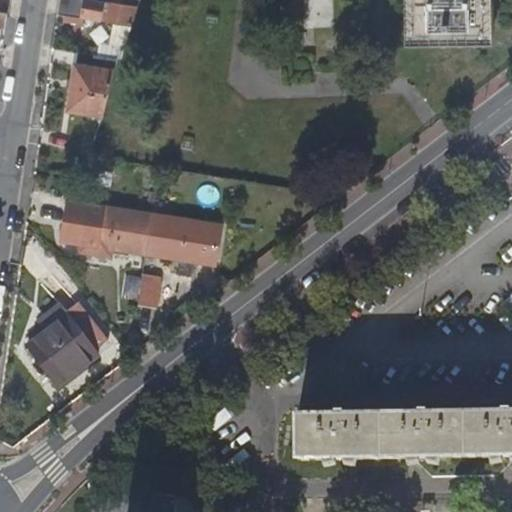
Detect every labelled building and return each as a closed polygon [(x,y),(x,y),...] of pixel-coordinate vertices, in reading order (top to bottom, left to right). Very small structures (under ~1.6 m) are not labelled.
[(101,40),(99,54),(119,57),(122,57),(139,4),(136,4),(111,0),(60,0),(59,13),(83,17),(83,15),(115,20),(111,42),(101,40)] [(408,0),(409,29),(494,28),(493,0),(408,0)] [(70,108),(104,113),(105,106),(119,57),(99,54),(78,51),(70,108)] [(62,241),(147,253),(152,214),(68,202),(62,241)] [(221,223),(152,214),(147,253),(181,257),(179,271),(192,273),(194,259),(215,262),(221,223)] [(163,275),(144,273),(140,305),(159,308),(163,275)] [(59,386),(99,355),(95,350),(109,340),(82,305),(28,347),(59,386)] [(312,466),(511,464),(511,414),(311,417),(312,466)] [(177,498),(177,485),(97,486),(97,500),(92,500),(92,511),(202,511),(202,498),(177,498)]
